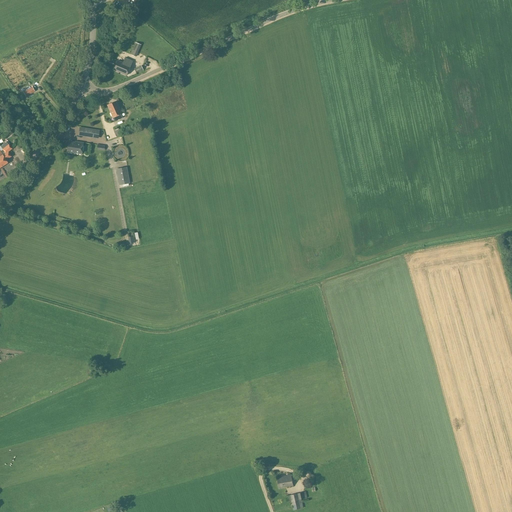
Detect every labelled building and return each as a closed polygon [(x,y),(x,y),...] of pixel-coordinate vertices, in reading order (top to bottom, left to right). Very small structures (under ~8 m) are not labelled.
[(136,57),(141,45),(135,43),(130,55),(136,57)] [(126,75),(132,61),(125,58),(123,63),(118,60),(114,70),(126,75)] [(32,87),(23,92),(26,97),(35,92),(32,87)] [(123,118),(121,114),(116,102),(107,105),(114,122),(123,118)] [(78,136),(98,139),(100,130),(80,127),(78,136)] [(4,139),(12,133),(10,129),(1,135),(4,139)] [(0,145),(0,137),(0,167),(8,163),(6,161),(12,157),(9,152),(12,149),(9,144),(8,144),(7,142),(2,146),(1,145),(0,145)] [(81,154),(83,143),(75,142),(75,143),(68,142),(67,152),(81,154)] [(126,152),(120,148),(117,155),(122,158),(126,152)] [(116,169),(119,186),(130,184),(127,167),(116,169)] [(279,488),(293,486),(291,475),(277,478),(279,488)] [(301,499),(307,498),(306,492),(287,496),(288,501),(291,500),(294,510),(303,508),(301,499)]
